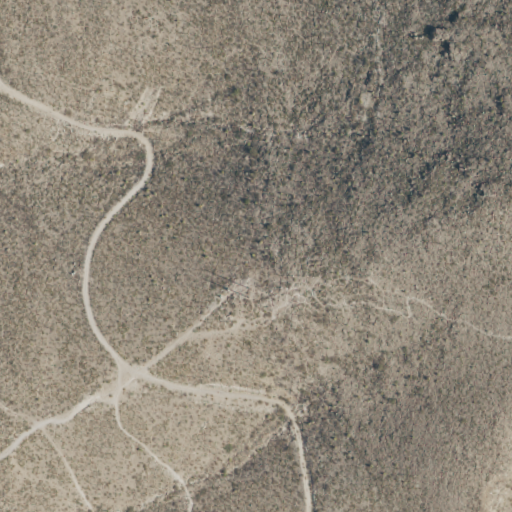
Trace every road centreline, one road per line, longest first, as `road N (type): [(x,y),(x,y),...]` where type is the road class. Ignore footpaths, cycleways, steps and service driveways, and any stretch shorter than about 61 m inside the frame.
road 1 (track): [(242,327),(182,334),(129,375),(90,318),(89,277),(99,238),(151,179),(154,154),(138,136),(26,101),(0,79)]
road 2 (track): [(129,375),(289,407),(308,511)]
